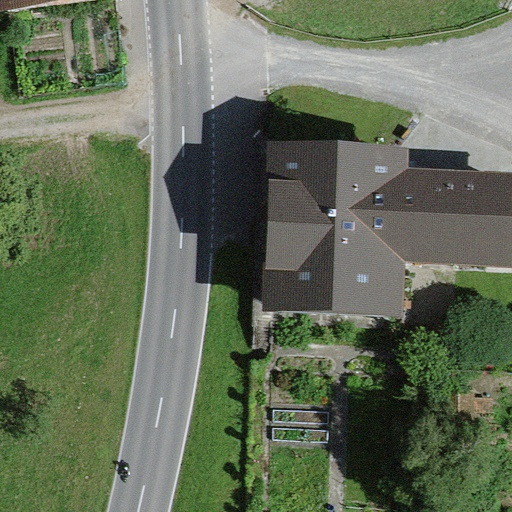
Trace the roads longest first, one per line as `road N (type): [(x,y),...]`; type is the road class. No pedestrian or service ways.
road 1 (tertiary): [(169,0),(179,77),(172,317),(136,511)]
road 2 (track): [(0,137),(178,115)]
